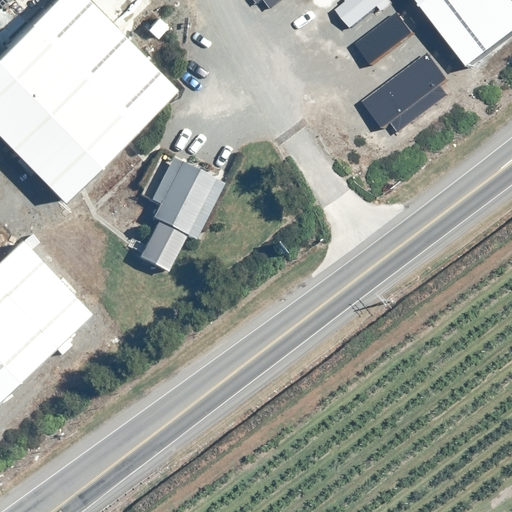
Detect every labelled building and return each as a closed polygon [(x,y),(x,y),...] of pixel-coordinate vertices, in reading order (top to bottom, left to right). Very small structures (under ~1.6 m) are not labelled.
[(179,91),(91,0),(57,0),(0,54),(0,138),(62,203),(179,91)] [(279,0),(260,0),(268,9),(279,0)] [(511,0),(415,0),(465,66),(511,31),(511,0)] [(446,78),(427,53),(361,101),(381,128),(390,123),(397,131),(448,94),(439,84),(446,78)] [(226,182),(173,157),(152,200),(159,203),(154,216),(159,219),(140,256),(169,271),(188,236),(197,240),(226,182)] [(0,259),(0,401),(95,315),(22,238),(0,259)]
